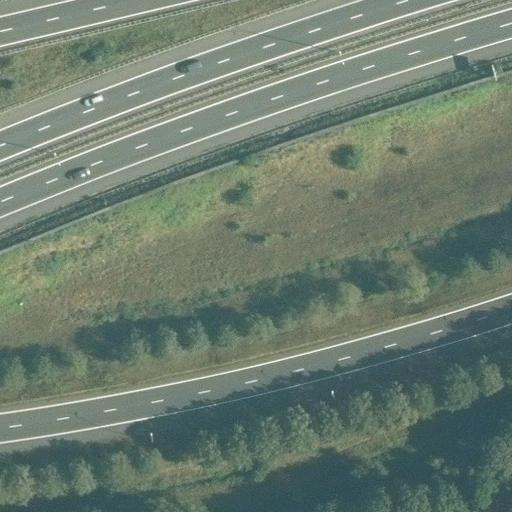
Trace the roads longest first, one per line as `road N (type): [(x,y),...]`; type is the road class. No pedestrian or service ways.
road 1 (motorway): [(0,201),(280,94),(511,21)]
road 2 (motorway): [(0,425),(357,362),(511,312)]
road 3 (motorway): [(407,0),(263,44),(0,144)]
road 4 (motorway): [(129,0),(0,30)]
